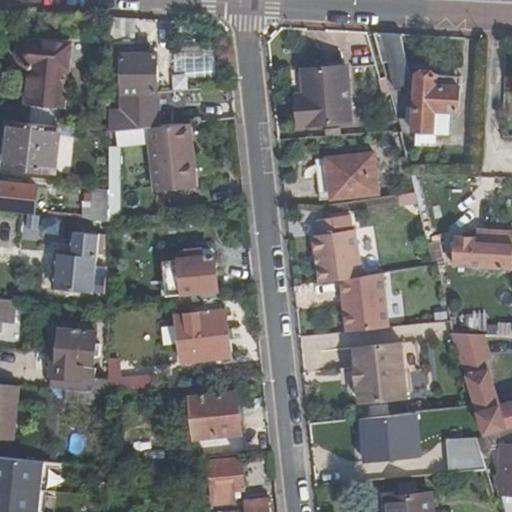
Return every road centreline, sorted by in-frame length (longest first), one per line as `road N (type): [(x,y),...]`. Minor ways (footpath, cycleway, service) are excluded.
road 1 (residential): [(299,511),(242,1)]
road 2 (residential): [(242,1),(511,18)]
